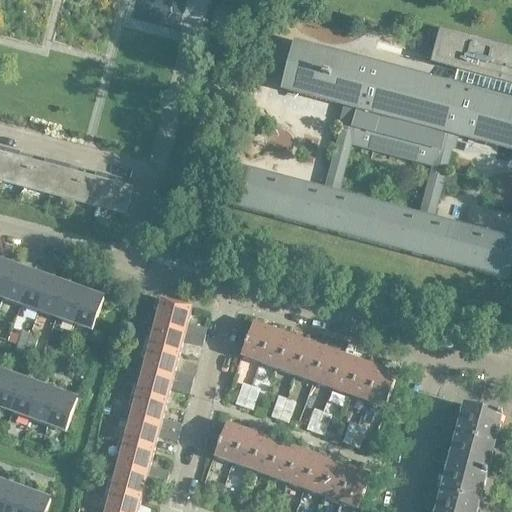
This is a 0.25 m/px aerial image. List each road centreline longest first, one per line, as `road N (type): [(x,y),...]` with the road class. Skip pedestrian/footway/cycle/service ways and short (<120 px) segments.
road 1 (residential): [(130,265),(153,177),(0,134)]
road 2 (residential): [(174,511),(231,292)]
road 3 (residential): [(436,347),(231,292)]
road 4 (residential): [(392,511),(436,347)]
road 5 (residential): [(130,265),(0,230)]
